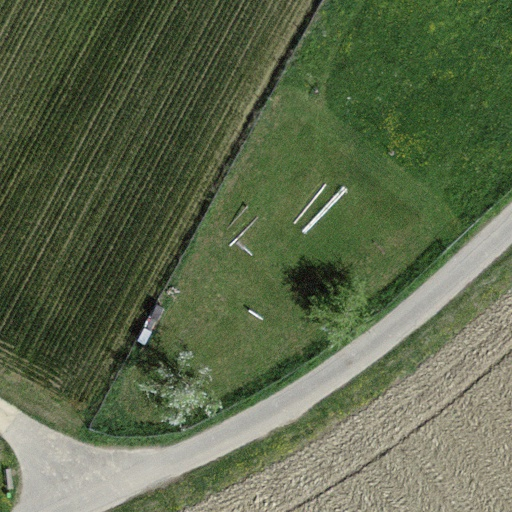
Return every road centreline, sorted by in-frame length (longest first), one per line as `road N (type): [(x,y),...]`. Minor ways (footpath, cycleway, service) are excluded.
road 1 (residential): [(511,225),(361,368),(226,451),(101,490),(70,511)]
road 2 (track): [(0,410),(101,490)]
